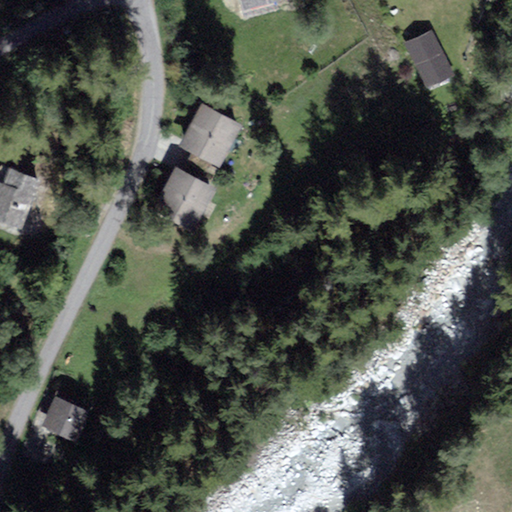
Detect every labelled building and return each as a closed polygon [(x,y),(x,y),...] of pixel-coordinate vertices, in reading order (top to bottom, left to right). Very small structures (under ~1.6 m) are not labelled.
[(242,0),(244,9),(280,0),(242,0)] [(405,39),(422,87),(455,76),(438,27),(405,39)] [(204,101),(183,142),(223,163),(244,121),(204,101)] [(8,164),(0,185),(0,210),(24,220),(41,176),(8,164)] [(217,186),(180,164),(154,207),(191,229),(217,186)] [(91,409),(60,395),(49,420),(80,434),(91,409)]
